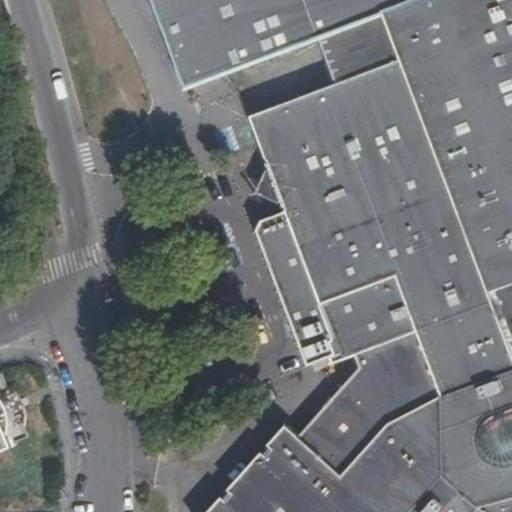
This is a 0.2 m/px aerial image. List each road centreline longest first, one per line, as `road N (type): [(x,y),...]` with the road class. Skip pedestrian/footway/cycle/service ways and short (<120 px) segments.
road 1 (residential): [(0,0),(77,303)]
road 2 (residential): [(105,511),(106,427),(77,303)]
